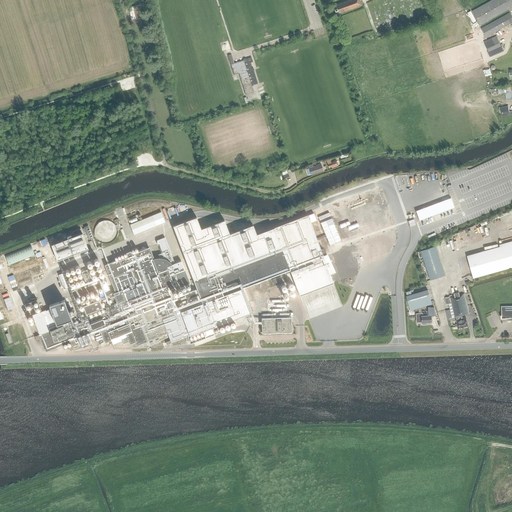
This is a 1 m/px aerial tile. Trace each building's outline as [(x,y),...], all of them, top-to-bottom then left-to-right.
[(338,14),(361,5),(358,0),(349,0),(335,5),(336,8),(334,9),(335,12),(337,11),(338,14)] [(511,0),(492,0),(472,11),(480,25),(511,7),(511,0)] [(481,29),(486,38),(511,23),(511,17),(510,13),(481,29)] [(483,42),(490,55),(502,50),(496,36),(483,42)] [(250,63),(252,62),(251,58),(245,59),(246,60),(230,65),(234,75),(238,73),(245,95),(254,92),(251,86),(257,84),(253,70),(252,70),(250,63)] [(509,112),(508,106),(499,107),(500,114),(509,112)] [(327,164),(329,168),(331,167),(332,168),(338,166),(336,160),(331,162),(330,159),(326,161),(327,164)] [(323,171),(320,164),(316,165),(317,166),(313,167),(312,164),(308,166),(309,168),(311,175),(323,171)] [(369,197),(379,220),(389,216),(380,192),(369,197)] [(415,211),(419,220),(454,207),(450,198),(415,211)] [(364,205),(361,199),(350,204),(352,210),(364,205)] [(161,212),(129,225),(134,235),(165,222),(161,212)] [(325,235),(316,238),(316,239),(317,240),(326,236),(329,245),(340,240),(339,237),(331,218),(329,213),(318,217),(320,223),(325,235)] [(192,303),(193,304),(178,310),(170,289),(175,288),(170,276),(184,270),(181,261),(179,262),(178,260),(176,261),(175,260),(173,261),(164,238),(157,240),(163,256),(159,258),(158,258),(157,258),(155,258),(153,259),(149,248),(139,252),(139,251),(132,254),(131,251),(126,253),(127,256),(115,261),(105,265),(116,292),(112,293),(116,303),(106,307),(109,316),(90,324),(98,345),(109,340),(110,344),(112,343),(113,344),(121,341),(123,344),(128,342),(129,344),(135,342),(137,346),(167,334),(171,342),(189,335),(189,336),(212,328),(214,334),(236,326),(234,319),(252,312),(243,288),(290,270),(299,296),(333,283),(329,273),(334,271),(327,256),(323,257),(317,240),(316,239),(307,215),(256,234),(253,225),(229,234),(224,220),(201,229),(196,217),(173,226),(196,289),(194,290),(198,301),(192,303)] [(114,241),(114,240),(115,238),(116,237),(117,235),(117,234),(117,232),(117,231),(117,229),(116,228),(116,226),(115,225),(114,224),(113,223),(112,222),(111,222),(110,221),(108,221),(107,221),(105,221),(103,221),(101,221),(99,222),(99,223),(97,224),(96,225),(95,226),(95,228),(94,231),(94,232),(94,234),(94,235),(95,237),(96,238),(97,240),(98,241),(100,242),(101,243),(103,243),(104,244),(106,244),(107,244),(109,243),(111,243),(112,242),(114,241)] [(84,227),(89,240),(93,238),(88,226),(84,227)] [(80,229),(72,232),(73,236),(51,245),(57,261),(88,249),(80,229)] [(511,243),(467,256),(474,278),(511,267),(511,243)] [(31,246),(5,257),(8,265),(34,254),(31,246)] [(430,280),(445,275),(435,247),(421,251),(430,280)] [(20,265),(29,265),(37,263),(35,257),(20,261),(20,263),(19,263),(8,266),(10,271),(12,271),(12,269),(15,268),(15,266),(20,265)] [(40,265),(11,275),(15,288),(22,286),(19,279),(42,272),(40,265)] [(64,289),(70,287),(64,272),(58,275),(64,289)] [(428,290),(406,296),(410,309),(431,303),(428,290)] [(8,292),(2,294),(8,310),(14,308),(8,292)] [(452,318),(456,317),(457,319),(456,320),(457,322),(456,322),(458,329),(468,327),(466,320),(465,317),(461,318),(461,316),(469,314),(464,294),(459,295),(459,294),(454,295),(454,296),(445,298),(447,305),(449,304),(452,318)] [(72,346),(77,344),(73,333),(76,332),(77,337),(80,345),(92,341),(92,340),(95,339),(93,335),(90,336),(89,332),(88,332),(83,319),(79,321),(80,323),(74,326),(72,321),(72,322),(71,319),(63,300),(48,305),(50,309),(32,315),(39,335),(35,336),(37,341),(41,340),(46,351),(70,342),(72,346)] [(99,300),(83,307),(86,314),(102,308),(99,300)] [(511,306),(501,306),(501,319),(511,318),(511,306)] [(422,322),(422,325),(426,324),(426,323),(431,323),(431,316),(434,316),(434,310),(429,311),(429,316),(422,316),(422,314),(417,314),(417,322),(422,322)] [(291,333),(291,317),(261,318),(262,333),(291,333)]
